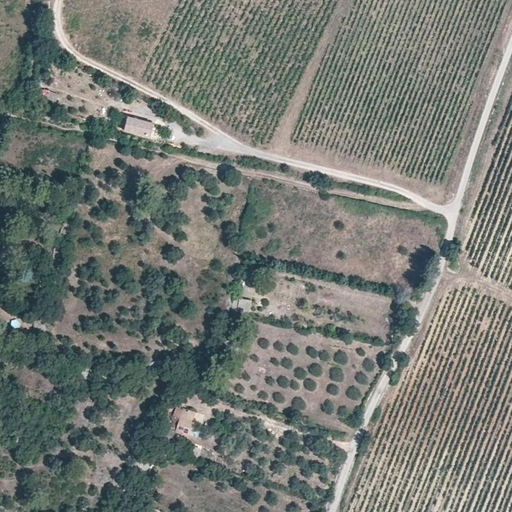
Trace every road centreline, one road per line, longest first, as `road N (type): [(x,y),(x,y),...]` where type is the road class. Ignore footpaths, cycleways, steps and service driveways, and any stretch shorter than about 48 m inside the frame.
road 1 (unclassified): [(334,511),(369,418),(435,285),(511,45)]
road 2 (track): [(455,215),(397,190),(247,150),(65,45),(57,0)]
